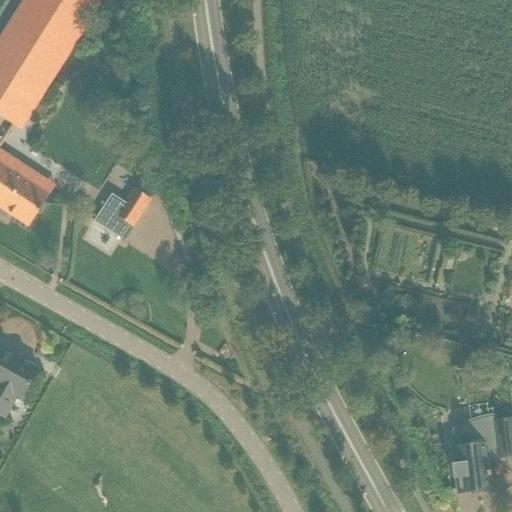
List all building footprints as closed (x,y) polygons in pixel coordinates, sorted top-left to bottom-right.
[(102,0),(23,0),(0,37),(0,118),(20,131),(102,0)] [(0,209),(27,228),(48,196),(31,185),(37,176),(0,151),(0,209)] [(110,195),(93,222),(120,240),(129,226),(132,228),(149,201),(133,190),(124,203),(110,195)] [(442,256),(440,270),(450,272),(452,258),(442,256)] [(364,274),(354,279),(359,291),(369,287),(364,274)] [(389,330),(386,342),(407,347),(410,335),(389,330)] [(0,418),(2,420),(14,399),(18,402),(36,370),(13,357),(12,359),(0,353),(2,351),(0,349),(0,418)] [(511,457),(511,436),(510,420),(493,422),(493,425),(488,425),(487,418),(482,419),(477,420),(469,423),(464,425),(460,427),(457,429),(452,432),(455,449),(452,449),(454,466),(450,467),(452,479),(456,479),(457,494),(489,491),(487,478),(489,477),(488,472),(487,472),(485,458),(497,457),(497,460),(511,457)]
